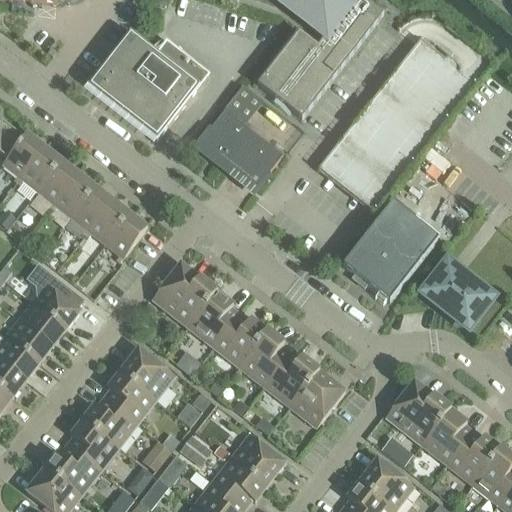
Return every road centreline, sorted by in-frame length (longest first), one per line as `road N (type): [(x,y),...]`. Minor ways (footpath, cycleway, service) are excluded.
road 1 (residential): [(0,475),(199,216)]
road 2 (unclassified): [(199,216),(0,63)]
road 3 (unclassified): [(388,348),(366,347),(199,216)]
road 4 (residential): [(298,511),(383,400),(388,348)]
